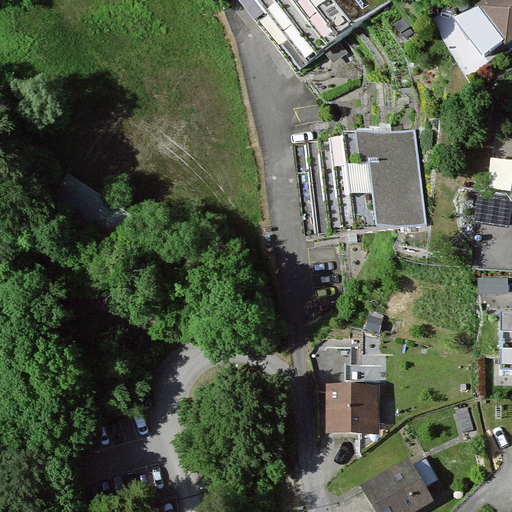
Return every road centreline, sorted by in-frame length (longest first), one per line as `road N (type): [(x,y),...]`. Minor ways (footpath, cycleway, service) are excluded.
road 1 (residential): [(238,0),(275,141),(317,511)]
road 2 (track): [(0,241),(97,300),(187,339),(200,354)]
